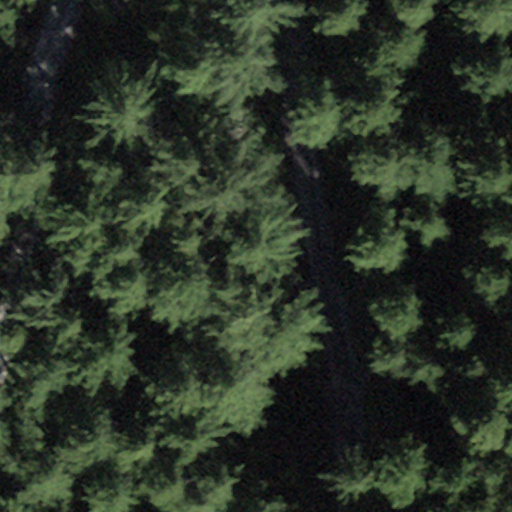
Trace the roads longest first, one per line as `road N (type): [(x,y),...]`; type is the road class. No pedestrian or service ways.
road 1 (track): [(290,0),(349,511)]
road 2 (track): [(0,287),(46,59),(73,0)]
